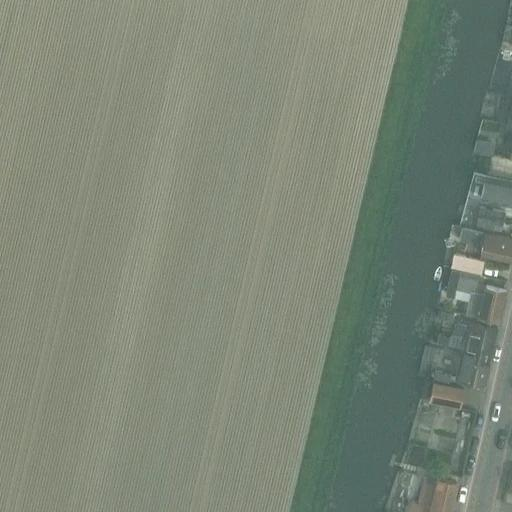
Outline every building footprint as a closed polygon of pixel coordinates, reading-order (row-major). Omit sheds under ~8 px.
[(480,198),(511,205),(511,181),(486,175),(480,198)] [(504,213),(480,207),(476,226),(500,231),(504,213)] [(480,253),(510,260),(511,260),(511,239),(462,227),(459,241),(482,246),(480,253)] [(453,253),(450,267),(454,268),(460,270),(481,275),(484,261),(467,257),(453,253)] [(483,275),(481,275),(460,270),(456,289),(470,292),(465,314),(477,317),(500,322),(507,290),(484,285),(482,285),(483,275)] [(454,313),(441,309),(439,309),(436,318),(452,322),(454,313)] [(448,344),(461,348),(461,351),(474,353),(473,361),(489,365),(498,328),(468,321),(464,337),(450,334),(448,344)] [(484,387),(489,365),(473,361),(474,353),(461,351),(454,379),(484,387)] [(451,374),(435,371),(433,379),(449,383),(451,374)] [(428,401),(460,408),(464,390),(432,383),(428,401)] [(407,511),(450,511),(457,481),(423,474),(417,502),(410,500),(407,511)]
